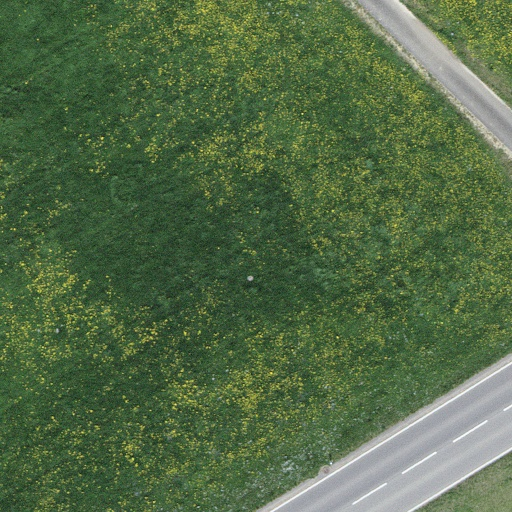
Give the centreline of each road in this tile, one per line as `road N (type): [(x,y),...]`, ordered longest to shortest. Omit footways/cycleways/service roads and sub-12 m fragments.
road 1 (primary): [(511,407),(343,511)]
road 2 (track): [(379,0),(511,129)]
